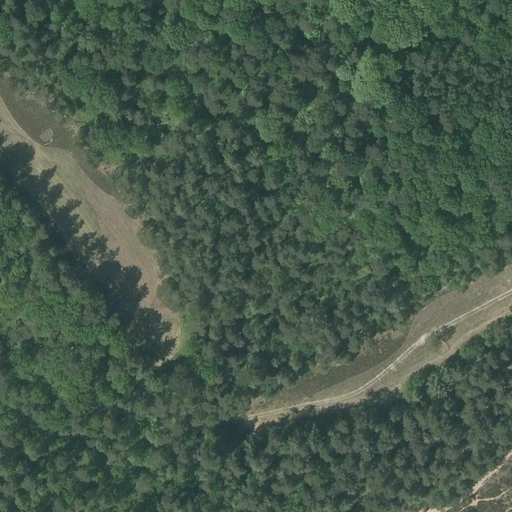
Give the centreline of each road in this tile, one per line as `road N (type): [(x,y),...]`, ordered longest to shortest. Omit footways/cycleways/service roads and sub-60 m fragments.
road 1 (track): [(0,132),(91,234),(162,343),(195,424),(357,391),(423,340),(511,289)]
road 2 (track): [(0,394),(201,490)]
road 3 (track): [(511,208),(499,193),(355,115),(338,88)]
